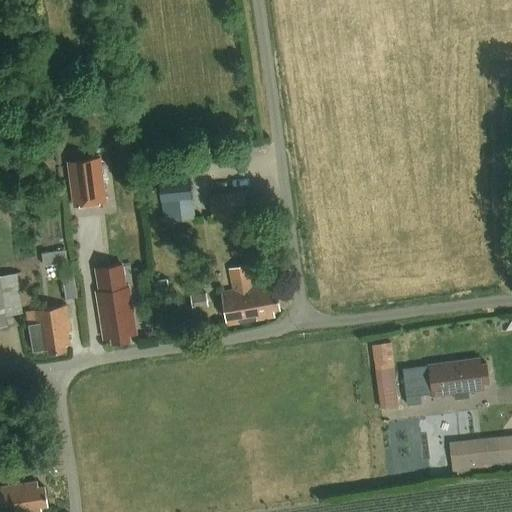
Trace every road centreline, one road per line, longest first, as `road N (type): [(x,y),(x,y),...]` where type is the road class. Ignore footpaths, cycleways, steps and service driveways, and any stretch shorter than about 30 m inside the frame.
road 1 (residential): [(305,328),(255,0)]
road 2 (residential): [(305,328),(56,367)]
road 3 (residential): [(511,303),(305,328)]
road 4 (residential): [(56,367),(75,511)]
